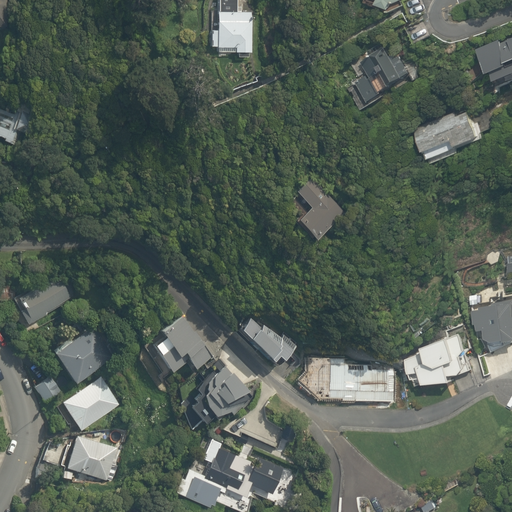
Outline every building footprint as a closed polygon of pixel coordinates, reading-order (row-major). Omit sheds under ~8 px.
[(217,49),(217,54),(236,55),(235,59),(251,60),(253,13),(237,12),(237,0),(211,0),(209,49),(217,49)] [(380,0),(383,4),(382,7),(396,11),(397,7),(403,4),(411,21),(426,12),(421,0),(380,0)] [(421,24),(405,36),(420,55),(436,42),(421,24)] [(511,41),(484,52),(494,79),(498,78),(501,86),(511,81),(511,41)] [(387,97),(385,94),(394,88),(395,90),(409,81),(408,79),(412,76),(416,82),(422,77),(414,65),(411,67),(403,56),(396,61),(387,48),(377,55),(355,56),(360,64),(368,75),(356,84),(374,107),(387,97)] [(0,140),(7,144),(14,131),(19,134),(30,114),(0,97),(0,140)] [(474,104),(418,127),(434,165),(490,142),(474,104)] [(331,234),(349,212),(309,179),(296,196),(311,208),(297,224),(317,241),(327,230),(331,234)] [(53,269),(9,299),(29,328),(73,298),(53,269)] [(511,344),(511,301),(503,303),(498,283),(467,291),(478,337),(490,334),(493,349),(511,344)] [(298,350),(254,309),(235,330),(279,371),(298,350)] [(159,359),(173,377),(189,365),(196,373),(216,357),(182,314),(142,346),(155,363),(159,359)] [(420,392),(431,387),(459,385),(455,377),(475,368),(454,320),(399,344),(420,392)] [(97,326),(54,356),(76,387),(119,357),(97,326)] [(242,408),(253,398),(220,358),(211,366),(214,370),(199,381),(204,388),(191,398),(193,401),(188,406),(203,424),(213,416),(216,420),(225,412),(229,411),(232,414),(241,406),(242,408)] [(48,376),(32,386),(42,403),(58,393),(48,376)] [(85,406),(104,435),(143,409),(124,380),(85,406)] [(133,450),(130,436),(121,439),(107,442),(93,438),(83,471),(130,485),(134,469),(132,468),(133,464),(129,462),(133,450)] [(226,488),(234,491),(246,464),(235,460),(237,456),(218,447),(220,442),(210,438),(201,459),(209,462),(203,475),(183,466),(172,492),(206,507),(207,503),(211,505),(217,490),(224,493),(226,488)] [(431,500),(422,505),(425,511),(426,511),(435,507),(431,500)]
